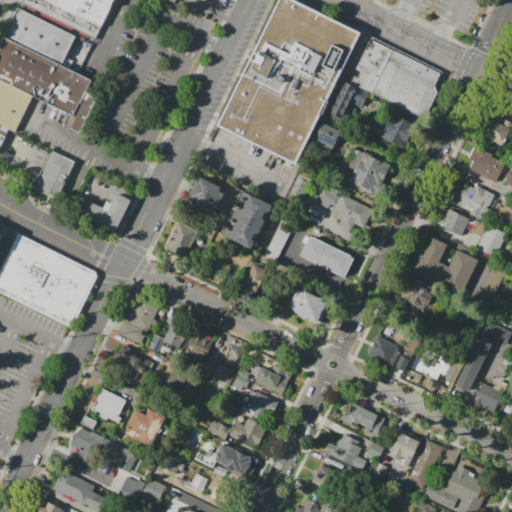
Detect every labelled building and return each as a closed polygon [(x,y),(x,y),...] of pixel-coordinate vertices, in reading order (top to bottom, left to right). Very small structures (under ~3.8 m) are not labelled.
[(17,0),(48,0),(100,26),(94,39),(17,0)] [(100,26),(48,0),(95,0),(110,7),(100,26)] [(279,0),(217,124),(296,164),(362,33),(295,0),(279,0)] [(17,8),(74,36),(60,64),(3,36),(17,8)] [(0,42),(3,36),(60,64),(91,80),(86,91),(98,97),(80,133),(64,125),(69,114),(33,96),(30,95),(0,80),(0,42)] [(393,49),(371,95),(367,93),(354,87),(361,72),(356,69),(371,38),(393,49)] [(393,49),(444,73),(422,119),(371,95),(393,49)] [(0,80),(30,95),(33,96),(15,133),(0,125),(0,80)] [(326,116),(343,81),(354,87),(367,93),(360,108),(348,102),(339,122),(326,116)] [(511,123),(511,132),(509,138),(507,137),(503,146),(478,133),(489,112),(502,118),(511,123)] [(392,114),(416,125),(405,148),(381,137),(392,114)] [(322,122),(340,131),(328,155),(310,145),(322,122)] [(495,182),(465,167),(476,146),(492,154),(491,156),(505,163),(495,182)] [(51,150),(32,188),(56,199),(75,161),(51,150)] [(358,150),(363,152),(363,151),(390,165),(375,195),(349,181),(354,170),(349,168),(358,150)] [(511,190),(503,186),(511,167),(511,190)] [(286,200),(301,170),(313,176),(297,206),(286,200)] [(201,177),(220,186),(218,190),(223,193),(216,208),(213,207),(211,210),(190,199),(191,197),(188,195),(197,179),(200,180),(201,177)] [(481,219),(469,214),(470,212),(455,205),(459,196),(458,196),(464,183),(473,187),(474,185),(495,195),(489,207),(487,206),(481,219)] [(342,194),(374,209),(364,230),(355,226),(353,231),(338,224),(340,219),(332,215),(336,207),(330,204),(328,208),(316,202),(322,189),(327,191),(330,185),(339,189),(336,195),(341,197),(342,194)] [(243,191),(271,205),(249,249),(221,235),(243,191)] [(130,199),(114,232),(83,218),(91,202),(103,208),(106,201),(110,203),(115,192),(130,199)] [(469,219),(460,236),(440,226),(448,209),(469,219)] [(178,222),(198,232),(185,258),(165,248),(178,222)] [(275,261),(264,256),(279,223),(291,228),(275,261)] [(507,234),(495,257),(477,247),(488,225),(507,234)] [(0,292),(0,270),(18,234),(96,272),(69,327),(0,292)] [(310,235),(354,256),(343,278),(299,257),(310,235)] [(478,260),(461,294),(431,280),(430,281),(411,272),(420,254),(422,255),(432,235),(448,243),(439,261),(449,266),(457,249),(478,260)] [(253,263),(268,270),(256,295),(241,289),(253,263)] [(494,263),(507,269),(489,306),(477,300),(494,263)] [(399,297),(409,278),(436,292),(426,311),(399,297)] [(304,291),(327,303),(316,325),(293,314),(294,311),(287,308),(297,290),(303,293),(304,291)] [(160,306),(147,332),(146,332),(126,322),(129,315),(127,314),(131,306),(136,308),(139,301),(142,302),(144,299),(160,306)] [(164,339),(174,318),(190,326),(179,348),(163,340),(164,339)] [(146,332),(140,345),(117,334),(117,333),(123,321),(126,322),(146,332)] [(487,321),(481,333),(505,345),(511,332),(487,321)] [(175,357),(179,349),(184,352),(195,330),(214,340),(202,364),(193,359),(191,364),(175,357)] [(153,334),(164,339),(163,340),(157,352),(147,347),(153,334)] [(454,384),(467,391),(491,341),(478,335),(454,384)] [(377,336),(397,346),(388,365),(368,355),(377,336)] [(223,338),(235,345),(234,348),(243,353),(238,364),(234,362),(223,384),(208,377),(218,358),(216,357),(214,356),(223,338)] [(151,362),(141,383),(108,367),(115,351),(119,353),(122,345),(134,351),(133,353),(151,362)] [(417,357),(430,363),(422,380),(409,374),(417,357)] [(262,367),(271,371),(275,364),(292,373),(281,396),(254,382),(262,367)] [(236,374),(240,367),(250,372),(247,380),(238,375),(236,374)] [(247,380),(249,381),(245,388),(243,387),(240,391),(232,387),(238,375),(247,380)] [(471,402),(481,382),(483,379),(500,377),(506,380),(501,393),(492,411),(471,402)] [(101,387),(128,401),(117,423),(107,418),(106,420),(98,416),(99,414),(86,408),(92,395),(96,397),(101,387)] [(131,402),(137,389),(148,395),(142,408),(131,402)] [(194,390),(205,395),(197,410),(187,405),(194,390)] [(256,391),(278,402),(270,419),(258,413),(255,419),(240,411),(243,405),(248,408),(256,391)] [(376,438),(344,422),(353,405),(360,408),(361,405),(387,417),(376,438)] [(134,409),(146,415),(149,409),(167,417),(152,447),(124,433),(129,424),(128,423),(129,422),(128,421),(134,409)] [(80,422),(84,415),(96,421),(93,429),(80,422)] [(247,418),(266,428),(255,449),(227,435),(225,440),(207,431),(213,419),(233,429),(237,421),(244,425),(247,418)] [(81,427),(124,448),(118,460),(96,449),(89,463),(76,456),(79,449),(69,444),(75,433),(77,434),(81,427)] [(420,439),(405,469),(387,460),(401,432),(413,439),(415,436),(420,439)] [(361,448),(356,458),(359,460),(355,468),(324,452),(329,442),(336,446),(340,438),(341,439),(344,433),(359,441),(357,445),(361,448)] [(426,439),(443,448),(422,490),(405,482),(426,439)] [(128,469),(136,453),(107,440),(100,456),(128,469)] [(225,466),(215,461),(212,467),(195,459),(199,451),(213,458),(222,440),(255,456),(254,458),(258,460),(249,478),(234,471),(232,471),(230,472),(228,471),(226,470),(225,468),(225,466)] [(366,453),(372,441),(384,447),(378,459),(366,453)] [(183,458),(180,463),(184,465),(181,471),(177,469),(175,474),(157,465),(165,449),(183,458)] [(154,463),(146,480),(134,474),(136,471),(121,463),(128,450),(154,463)] [(378,463),(386,467),(379,481),(371,477),(378,463)] [(321,464),(343,475),(336,490),(311,478),(316,468),(319,469),(321,464)] [(448,472),(453,475),(458,465),(487,480),(481,492),(486,494),(477,511),(472,511),(471,511),(470,511),(458,511),(425,495),(431,482),(440,486),(448,472)] [(61,469),(96,486),(93,491),(106,498),(100,511),(52,488),(61,469)] [(160,479),(164,471),(173,476),(170,484),(160,479)] [(196,473),(208,479),(202,491),(191,485),(190,485),(196,473)] [(126,477),(137,482),(138,480),(145,484),(138,497),(120,488),(126,477)] [(150,478),(167,487),(164,494),(163,494),(156,508),(147,503),(148,501),(141,498),(143,495),(142,494),(150,478)] [(293,511),(297,505),(303,508),(307,500),(317,505),(316,509),(320,511),(326,500),(338,506),(337,507),(338,508),(336,511),(293,511)] [(67,511),(68,511),(41,501),(37,511),(67,511)] [(433,511),(435,508),(417,501),(412,511),(433,511)]
